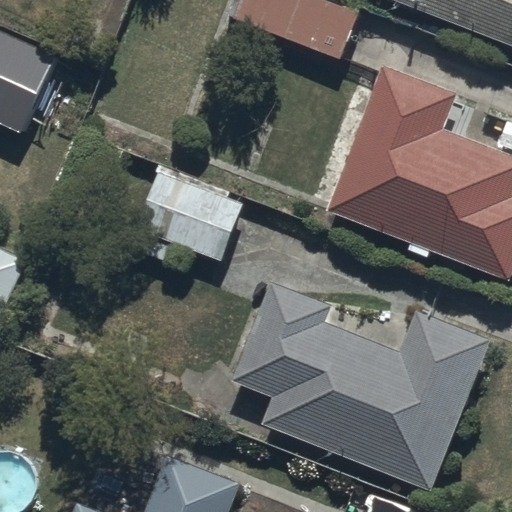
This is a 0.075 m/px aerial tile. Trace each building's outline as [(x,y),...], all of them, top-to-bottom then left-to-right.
[(333,0),(238,0),(234,11),(346,57),(364,13),(333,0)] [(511,0),(414,0),(511,38),(511,0)] [(0,116),(27,128),(60,52),(0,25),(0,116)] [(511,147),(451,126),(464,92),(392,62),(333,206),(417,241),(414,248),(433,256),(437,247),(511,277),(511,147)] [(165,167),(134,246),(188,267),(196,246),(228,259),(251,201),(165,167)] [(0,244),(0,313),(6,316),(32,259),(0,244)] [(281,279),(239,377),(282,395),(272,420),(435,488),(499,337),(424,305),(405,351),(333,321),(340,304),(281,279)] [(80,511),(231,511),(244,479),(174,452),(150,511),(111,511),(84,502),(80,511)]
